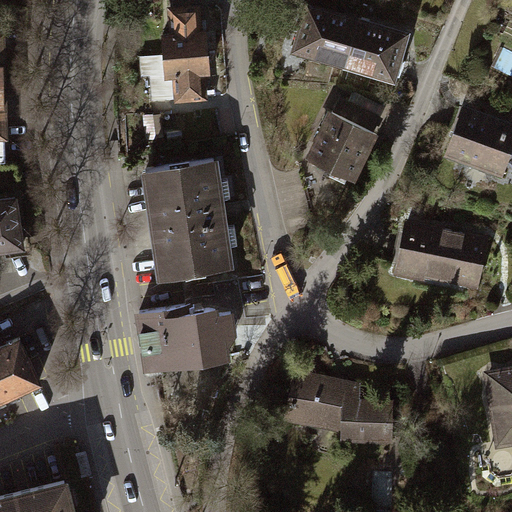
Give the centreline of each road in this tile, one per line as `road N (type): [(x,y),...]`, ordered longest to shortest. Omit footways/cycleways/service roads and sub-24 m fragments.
road 1 (primary): [(75,0),(75,168),(113,397)]
road 2 (residential): [(292,306),(379,199),(466,0)]
road 3 (residential): [(236,0),(243,101),(292,306)]
road 4 (residential): [(292,306),(345,340),(384,350),(511,324)]
road 5 (residential): [(215,511),(225,427),(292,306)]
road 6 (residential): [(0,442),(113,397)]
